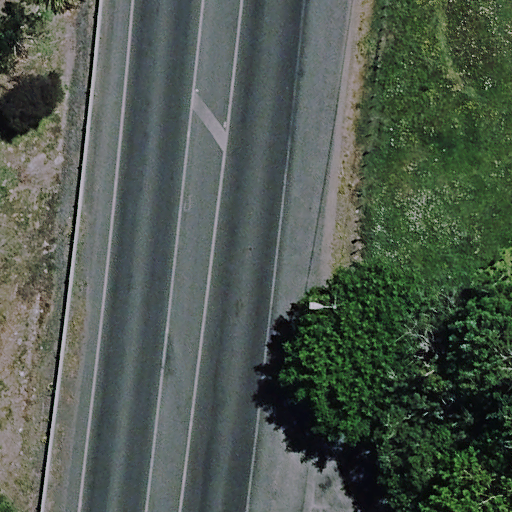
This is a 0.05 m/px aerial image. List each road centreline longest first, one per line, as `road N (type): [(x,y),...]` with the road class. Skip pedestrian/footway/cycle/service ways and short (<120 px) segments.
road 1 (primary): [(160,511),(217,0)]
road 2 (unknown): [(176,391),(339,511)]
